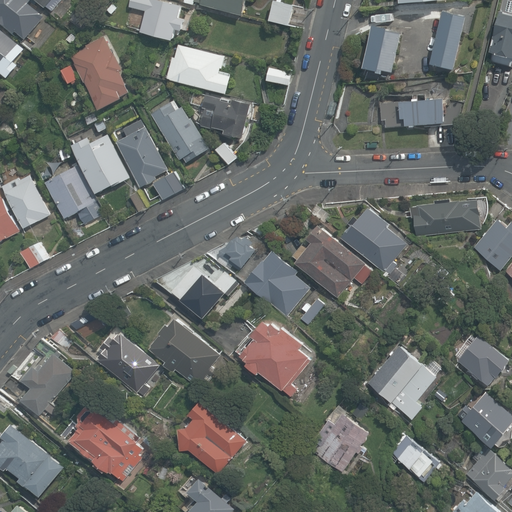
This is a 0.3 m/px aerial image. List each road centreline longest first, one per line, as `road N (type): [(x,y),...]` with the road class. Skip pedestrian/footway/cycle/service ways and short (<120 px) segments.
road 1 (tertiary): [(0,340),(44,298),(279,174)]
road 2 (residential): [(279,174),(488,164),(511,170)]
road 3 (tertiary): [(279,174),(300,132),(334,0)]
